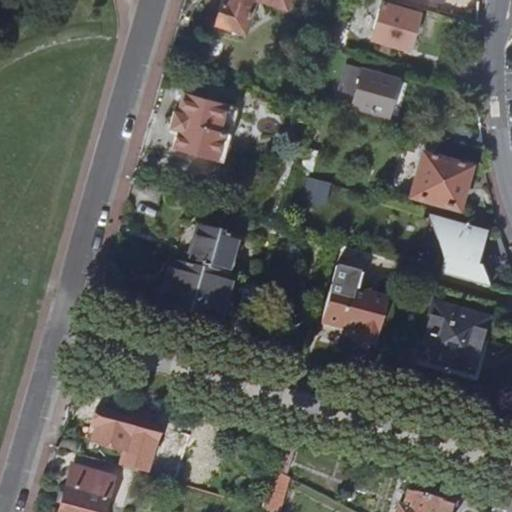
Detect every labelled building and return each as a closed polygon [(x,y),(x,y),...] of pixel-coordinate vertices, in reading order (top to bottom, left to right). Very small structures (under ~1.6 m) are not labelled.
[(224,0),(217,23),(245,32),(254,0),(269,0),(287,5),(288,0),(224,0)] [(419,12),(382,2),(370,43),(389,48),(390,43),(408,49),(419,12)] [(202,55),(172,46),(168,60),(198,68),(202,55)] [(353,66),(348,82),(367,88),(361,108),(390,116),(401,79),(383,74),(383,69),(373,66),(371,72),(353,66)] [(455,67),(451,83),(478,91),(478,73),(455,67)] [(238,106),(184,91),(178,111),(175,110),(170,126),(179,128),(173,147),(223,161),(238,106)] [(458,128),(454,142),(484,151),(484,149),(483,135),(458,128)] [(466,164),(487,170),(484,151),(454,142),(449,159),(456,161),(455,165),(425,156),(412,198),(458,212),(471,169),(465,167),(466,164)] [(417,158),(402,154),(395,185),(409,189),(417,158)] [(435,239),(441,219),(424,214),(444,263),(450,243),(435,239)] [(474,265),(483,232),(441,219),(435,239),(450,243),(444,263),(441,273),(486,286),(478,266),(474,265)] [(199,229),(188,264),(230,276),(240,241),(199,229)] [(220,321),(232,277),(230,276),(188,264),(172,259),(159,303),(220,321)] [(375,347),(389,301),(333,285),(323,321),(359,332),(356,341),(375,347)] [(419,357),(473,373),(489,319),(434,303),(419,357)] [(91,444),(125,453),(135,420),(97,408),(92,427),(95,428),(91,444)] [(274,511),(285,476),(272,468),(260,507),(266,511),(274,511)] [(73,471),(61,511),(104,511),(113,483),(73,471)] [(453,503),(439,499),(438,503),(408,494),(403,509),(399,508),(397,511),(454,511),(455,509),(451,507),(453,503)]
